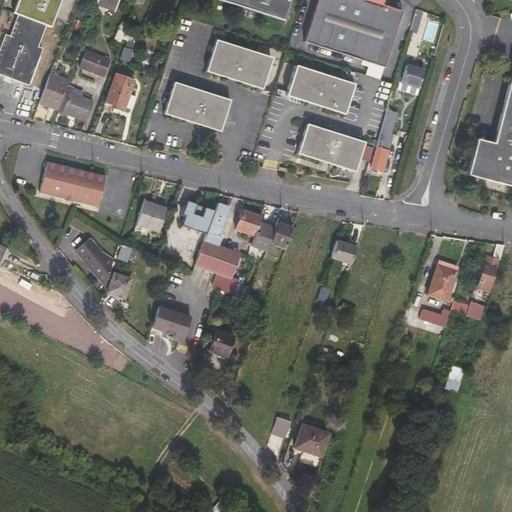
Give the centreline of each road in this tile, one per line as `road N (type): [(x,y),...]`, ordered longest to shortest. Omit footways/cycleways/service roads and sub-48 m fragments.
road 1 (secondary): [(303,511),(231,422),(96,309),(0,177)]
road 2 (residential): [(421,217),(16,130)]
road 3 (unclassified): [(455,0),(470,22),(469,45),(421,217)]
road 4 (track): [(206,399),(163,455),(134,511)]
